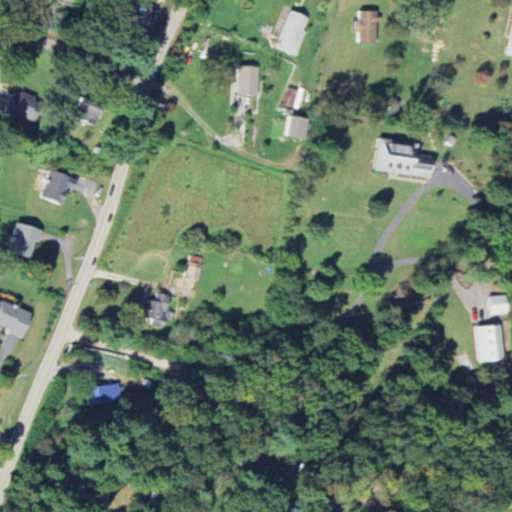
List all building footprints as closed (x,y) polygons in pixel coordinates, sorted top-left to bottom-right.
[(144,1),(138,0),(117,0),(116,14),(142,17),(144,1)] [(309,17),(288,10),(276,49),(297,56),(309,17)] [(376,44),(377,11),(358,11),(357,20),(353,20),(352,33),(357,34),(357,43),(376,44)] [(236,96),(257,96),(258,67),(237,66),(236,96)] [(30,123),(37,101),(11,92),(3,113),(30,123)] [(71,116),(94,126),(103,107),(80,96),(71,116)] [(307,118),(287,116),(285,137),(304,139),(307,118)] [(428,178),(431,157),(417,155),(418,144),(376,140),(373,172),(428,178)] [(76,181),(49,170),(38,197),(60,205),(67,188),(73,190),(76,181)] [(6,252),(29,259),(34,242),(38,243),(42,231),(15,223),(6,252)] [(183,278),(197,282),(204,258),(190,254),(183,278)] [(143,300),(138,316),(151,319),(149,325),(161,328),(170,297),(157,294),(154,303),(143,300)] [(488,315),(506,314),(505,295),(488,296),(488,315)] [(0,326),(10,330),(8,334),(22,339),(32,313),(0,301),(0,326)] [(475,362),(501,361),(500,325),(474,326),(475,362)] [(86,403),(119,403),(119,385),(86,386),(86,403)] [(104,511),(108,490),(100,489),(95,511),(104,511)]
